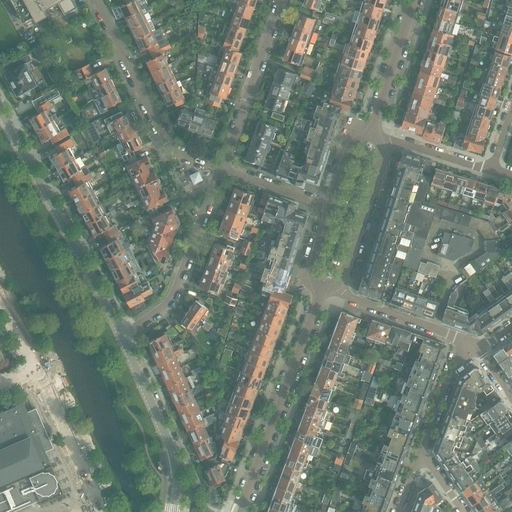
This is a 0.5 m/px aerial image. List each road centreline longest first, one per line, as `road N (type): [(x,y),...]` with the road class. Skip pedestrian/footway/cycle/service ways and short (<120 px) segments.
road 1 (residential): [(120,338),(0,115)]
road 2 (tertiary): [(239,511),(321,287)]
road 3 (residential): [(219,168),(169,147),(96,0)]
road 4 (residential): [(120,338),(170,298),(219,168)]
road 5 (residential): [(171,511),(166,436),(120,338)]
road 6 (residential): [(219,168),(281,0)]
road 7 (residential): [(475,349),(351,299),(335,284)]
road 8 (residential): [(36,370),(99,511)]
road 9 (tertiary): [(335,284),(379,145)]
road 10 (tertiary): [(372,131),(414,0)]
road 11 (residential): [(475,349),(455,361),(423,454)]
